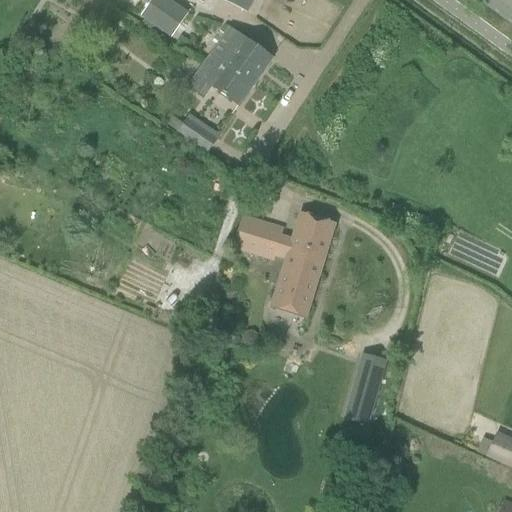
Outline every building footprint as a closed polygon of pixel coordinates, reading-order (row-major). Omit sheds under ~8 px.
[(152,0),(141,17),(171,38),(186,16),(163,0),(152,0)] [(221,0),(243,11),(248,0),(221,0)] [(219,66),(251,88),(271,58),(228,29),(202,66),(213,74),(219,66)] [(237,107),(251,88),(219,66),(213,74),(202,66),(187,88),(205,101),(213,90),(237,107)] [(172,118),(166,126),(177,133),(206,153),(215,140),(186,120),(183,126),(172,118)] [(235,237),(231,249),(272,262),(278,263),(279,260),(285,262),(270,309),(305,320),(327,244),(333,225),(299,214),(291,241),(280,238),(282,230),(241,217),(235,237)] [(175,330),(195,337),(202,316),(183,310),(175,330)] [(245,334),(242,340),(243,346),(248,349),(254,348),(258,343),(256,337),(251,333),(245,334)] [(354,378),(348,397),(373,404),(379,385),(354,378)] [(511,443),(498,437),(488,461),(511,471),(511,443)] [(511,511),(511,504),(498,502),(495,511),(511,511)]
